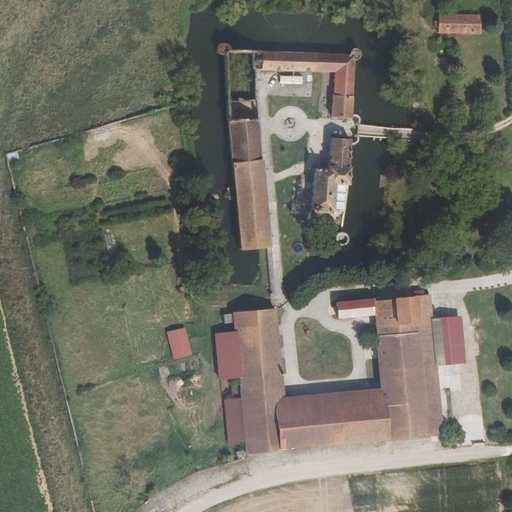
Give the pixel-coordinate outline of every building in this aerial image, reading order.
[(477,16),(438,15),(438,33),(478,33),(477,16)] [(233,169),(242,249),(267,246),(256,122),(257,122),(254,69),(335,72),(331,117),(350,117),(354,59),(356,56),(355,52),(352,50),(348,51),(347,54),(236,51),(233,48),(228,49),(226,51),(226,55),(228,58),(230,58),(233,169)] [(279,83),(301,84),(302,76),(279,75),(279,83)] [(330,139),(327,169),(313,169),(311,209),(345,211),(349,139),(330,139)] [(17,152),(7,153),(8,161),(18,160),(17,152)] [(426,436),(420,322),(432,321),(429,296),(376,300),(377,316),(381,386),(384,440),(426,436)] [(273,310),(233,314),(246,399),(284,395),(273,310)] [(457,317),(432,321),(436,366),(461,363),(457,317)] [(432,321),(420,322),(426,436),(442,435),(432,321)] [(185,327),(166,331),(173,360),(192,355),(185,327)] [(246,399),(247,453),(384,441),(384,440),(381,387),(246,399)]
